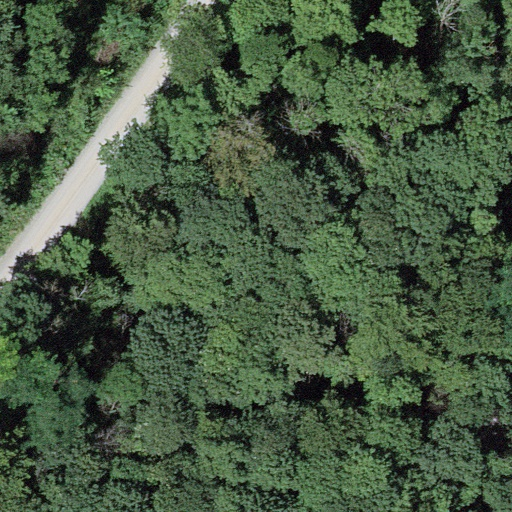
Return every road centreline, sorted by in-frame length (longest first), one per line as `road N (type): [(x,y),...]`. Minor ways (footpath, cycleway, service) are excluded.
road 1 (track): [(205,0),(0,282)]
road 2 (track): [(452,511),(511,381)]
